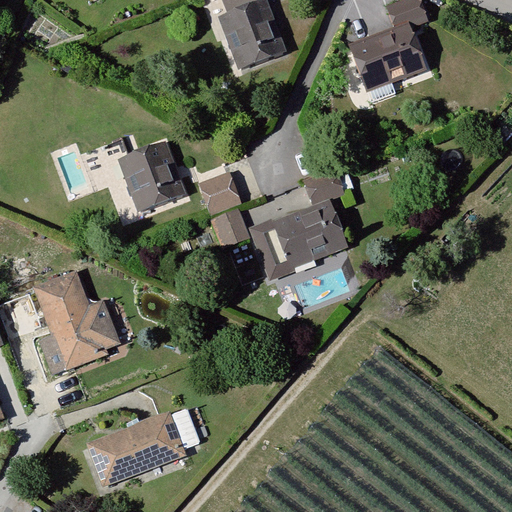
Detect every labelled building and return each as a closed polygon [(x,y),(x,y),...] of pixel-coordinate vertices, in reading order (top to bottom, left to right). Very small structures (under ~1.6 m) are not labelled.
[(254,0),(220,0),(226,15),(213,20),(233,74),(289,54),(269,0),(266,0),(256,4),(254,0)] [(421,0),(398,0),(381,6),(391,32),(349,48),(366,94),(424,72),(409,32),(431,24),(421,0)] [(168,145),(118,161),(136,215),(185,200),(168,145)] [(232,168),(201,179),(214,215),(245,204),(232,168)] [(347,252),(328,201),(250,230),(270,282),(347,252)] [(77,271),(32,288),(52,339),(38,344),(52,379),(122,352),(103,303),(91,308),(77,271)] [(184,466),(169,418),(86,443),(101,491),(184,466)]
